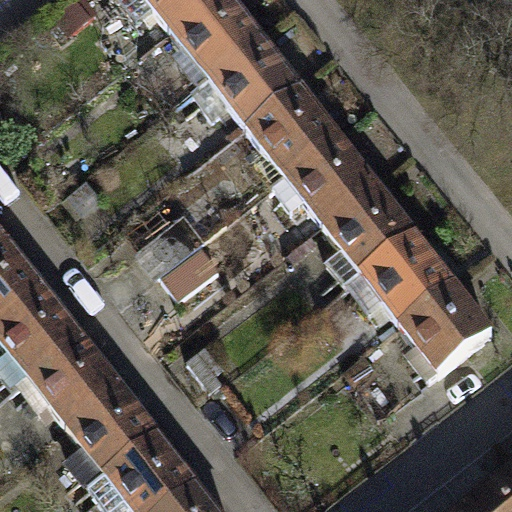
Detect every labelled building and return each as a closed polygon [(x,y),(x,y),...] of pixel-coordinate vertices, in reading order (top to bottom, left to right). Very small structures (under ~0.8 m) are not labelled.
[(90,0),(65,20),(83,42),(107,22),(90,0)] [(150,0),(181,38),(229,0),(150,0)] [(184,66),(208,97),(279,42),(246,0),(229,0),(181,38),(196,57),(184,66)] [(244,119),(259,138),(318,91),(279,42),(208,97),(201,102),(226,133),(244,119)] [(282,200),(285,198),(357,141),(318,91),(259,138),(276,160),(260,172),(282,200)] [(318,213),(337,237),(396,191),(357,141),(285,198),(305,223),(318,213)] [(335,275),(357,302),(435,240),(396,191),(337,237),(355,259),(335,275)] [(144,264),(168,294),(214,258),(191,228),(144,264)] [(0,258),(13,248),(0,231),(0,258)] [(395,311),(415,336),(474,290),(435,240),(357,302),(375,326),(395,311)] [(0,333),(3,337),(52,297),(13,248),(0,258),(0,333)] [(214,258),(168,294),(188,319),(234,283),(214,258)] [(415,365),(441,397),(511,340),(511,337),(474,290),(415,336),(429,354),(415,365)] [(22,402),(29,397),(92,347),(52,297),(3,337),(21,360),(1,375),(22,402)] [(66,416),(81,436),(131,396),(92,347),(29,397),(53,427),(66,416)] [(222,353),(196,373),(221,405),(247,385),(222,353)] [(75,473),(99,503),(170,446),(131,396),(81,436),(97,456),(75,473)] [(139,511),(141,511),(188,511),(210,495),(170,446),(99,503),(106,511),(139,511)] [(511,511),(511,490),(484,511),(511,511)] [(223,511),(210,495),(188,511),(223,511)]
